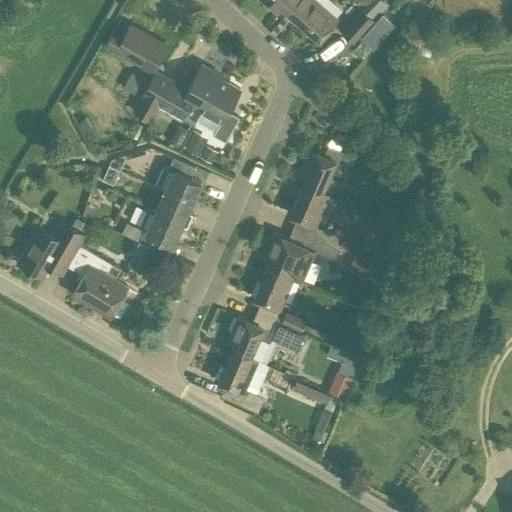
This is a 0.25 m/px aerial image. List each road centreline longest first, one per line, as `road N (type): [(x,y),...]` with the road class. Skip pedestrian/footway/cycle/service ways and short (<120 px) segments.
road 1 (residential): [(155,376),(288,76)]
road 2 (unclassified): [(387,511),(155,376)]
road 3 (unclassified): [(155,376),(0,285)]
road 4 (residential): [(385,164),(288,76)]
